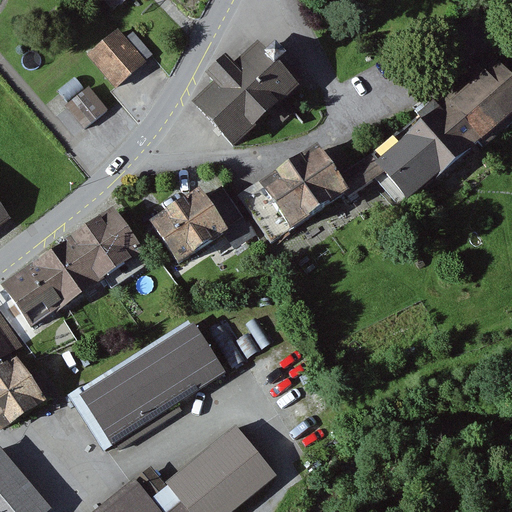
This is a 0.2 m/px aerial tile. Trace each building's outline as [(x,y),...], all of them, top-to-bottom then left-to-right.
[(122,33),(88,58),(116,94),(150,69),(122,33)] [(215,91),(195,109),(235,154),(304,93),(263,46),(237,69),(230,61),(207,82),(215,91)] [(427,129),(404,146),(435,186),(511,127),(511,77),(509,80),(493,58),(417,115),(427,129)] [(88,119),(113,100),(94,75),(69,94),(88,119)] [(321,152),(263,192),(296,238),(354,198),(321,152)] [(203,196),(153,228),(181,272),(231,239),(203,196)] [(0,229),(10,222),(0,207),(0,229)] [(117,214),(3,292),(31,334),(146,256),(117,214)] [(0,316),(0,361),(20,348),(0,316)] [(195,328),(84,398),(116,448),(227,378),(195,328)] [(19,360),(0,373),(0,421),(4,419),(12,430),(50,405),(19,360)] [(141,487),(110,511),(239,511),(279,479),(238,430),(153,501),(141,487)] [(0,511),(54,511),(0,447),(0,511)]
